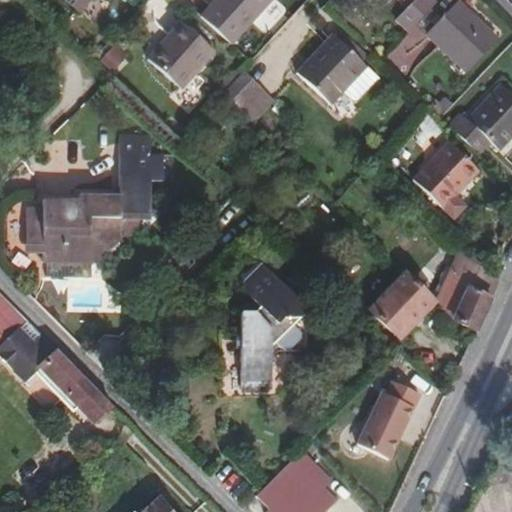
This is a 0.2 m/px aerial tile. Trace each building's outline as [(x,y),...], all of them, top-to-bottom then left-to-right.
[(65,0),(80,13),(91,0),(65,0)] [(274,2),(271,0),(217,0),(208,11),(239,40),(274,2)] [(404,0),(413,8),(401,20),(415,33),(440,5),(433,0),(404,0)] [(461,7),(428,42),(468,79),(500,44),(461,7)] [(239,40),(208,11),(200,19),(231,48),(239,40)] [(185,25),(150,61),(180,90),(215,53),(185,25)] [(368,74),(370,73),(337,40),(301,77),(334,109),(347,96),(368,74)] [(241,114),(262,92),(244,74),(222,95),(241,114)] [(360,106),(380,87),(368,74),(347,96),(356,106),(360,106)] [(501,154),(511,141),(511,94),(504,87),(469,124),(463,119),(451,131),(480,158),(492,146),(501,154)] [(164,232),(164,218),(173,207),(172,179),(184,179),(184,153),(172,153),(171,136),(142,136),(143,196),(103,196),(103,201),(67,202),(68,217),(54,217),(54,252),(69,252),(69,260),(73,260),(117,260),(123,260),(149,233),(164,232)] [(457,196),(478,173),(447,146),(414,183),(444,211),(457,196)] [(452,218),(465,205),(457,196),(444,211),(452,218)] [(173,218),(173,207),(164,218),(173,218)] [(477,333),(501,282),(464,248),(436,307),(454,324),(477,333)] [(117,274),(117,260),(73,260),(73,275),(117,274)] [(300,360),(300,328),(309,320),(291,301),(291,296),(284,296),(261,272),(247,286),(246,285),(245,286),(244,285),(237,292),(256,312),(251,317),(236,317),(236,338),(236,353),(235,394),(254,394),(254,388),(266,387),(269,373),(270,369),(272,366),(278,361),(282,359),(300,360)] [(400,340),(435,305),(406,277),(372,311),(400,340)] [(108,408),(55,353),(38,370),(91,424),(108,408)] [(382,394),(357,447),(389,462),(414,410),(382,394)] [(335,511),(352,496),(309,454),(273,491),(286,504),(294,511),(335,511)] [(511,511),(511,490),(497,484),(483,511),(504,511),(506,509),(511,511)] [(169,511),(157,499),(143,511),(169,511)]
